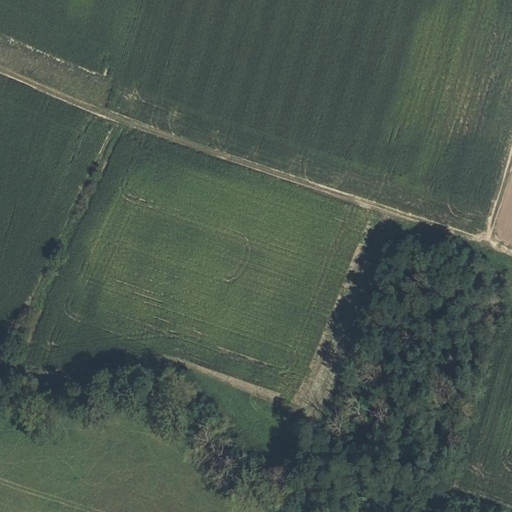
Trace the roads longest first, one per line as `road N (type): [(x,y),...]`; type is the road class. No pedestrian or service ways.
road 1 (track): [(0,76),(511,254)]
road 2 (track): [(0,371),(9,369),(120,122)]
